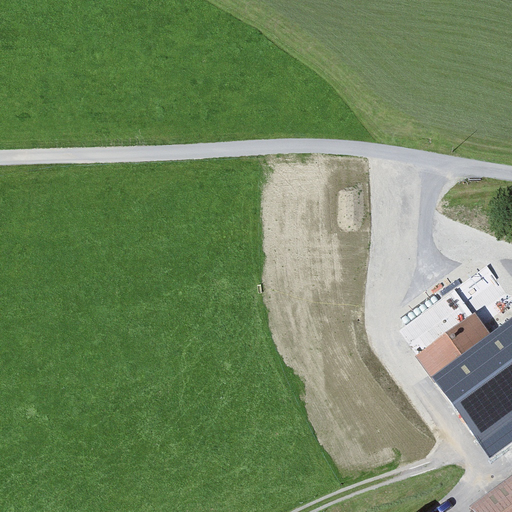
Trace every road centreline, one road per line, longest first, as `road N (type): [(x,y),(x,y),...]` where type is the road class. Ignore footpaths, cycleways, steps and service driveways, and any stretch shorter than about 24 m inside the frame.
road 1 (unclassified): [(511,173),(329,147),(0,157)]
road 2 (track): [(303,511),(454,456)]
